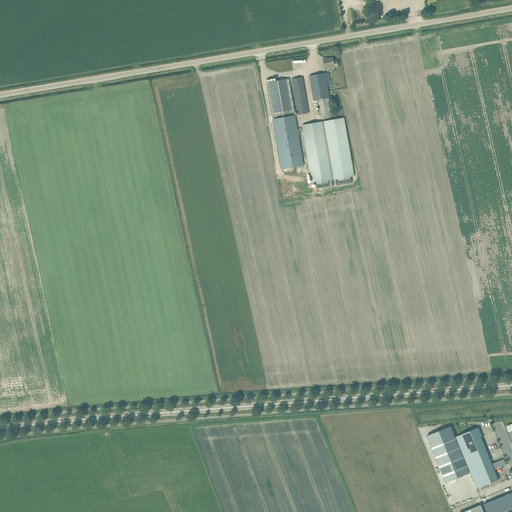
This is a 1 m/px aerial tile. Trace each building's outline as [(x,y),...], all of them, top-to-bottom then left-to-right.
[(323,59),(324,64),(325,68),(334,67),(338,67),(337,60),(333,61),(333,58),(328,59),(328,58),(323,59)] [(309,76),(310,81),(313,101),(317,100),(320,117),(332,115),(329,98),(325,73),(309,76)] [(292,79),(293,84),(298,115),(308,113),(302,77),(292,79)] [(289,79),(266,82),(272,116),(282,114),(282,118),(286,117),(285,113),(294,112),(289,79)] [(272,119),(281,170),(304,166),(295,116),(286,117),(282,118),(272,119)] [(344,118),(302,125),(312,184),(316,183),(317,189),(333,186),(332,180),(338,179),(339,185),(351,183),(350,177),(354,176),(344,118)] [(450,426),(426,436),(445,483),(469,473),(450,426)] [(477,429),(456,438),(477,488),(498,480),(477,429)] [(511,511),(511,496),(510,493),(483,505),(485,511),(511,511)]
